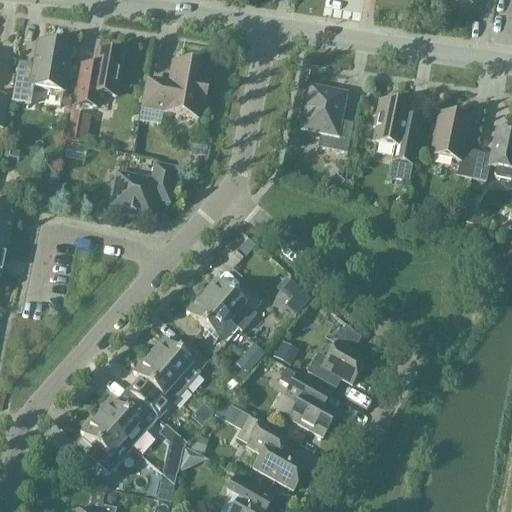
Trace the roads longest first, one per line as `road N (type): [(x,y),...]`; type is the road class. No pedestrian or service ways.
road 1 (residential): [(325,511),(407,367),(397,336),(228,192)]
road 2 (residential): [(2,511),(23,425),(228,192)]
road 3 (residential): [(511,68),(263,27)]
road 4 (residential): [(228,192),(263,27)]
road 5 (residential): [(263,27),(100,4)]
